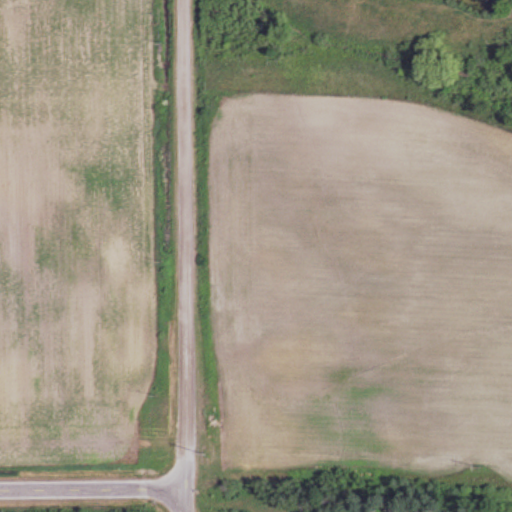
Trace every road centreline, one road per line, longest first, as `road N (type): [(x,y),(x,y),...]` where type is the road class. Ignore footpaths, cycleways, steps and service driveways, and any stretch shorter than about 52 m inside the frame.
road 1 (residential): [(182,511),(179,0)]
road 2 (residential): [(0,491),(183,490)]
